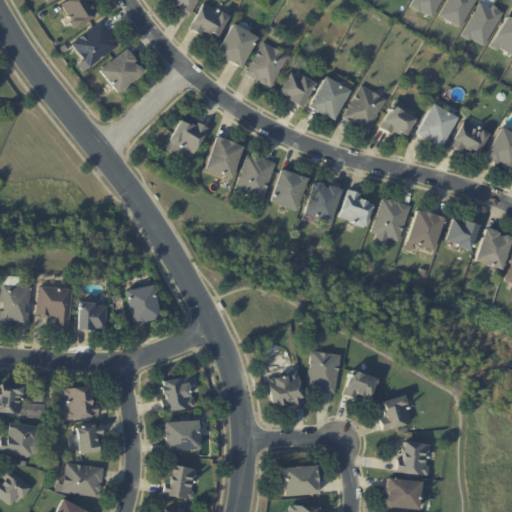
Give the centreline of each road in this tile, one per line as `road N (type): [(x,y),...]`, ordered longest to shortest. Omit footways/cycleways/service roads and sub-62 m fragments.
road 1 (tertiary): [(0,15),(135,199),(212,331),(238,413),(234,511)]
road 2 (residential): [(212,331),(158,361),(114,373),(0,368),(125,489),(114,373)]
road 3 (residential): [(115,0),(181,80),(265,139),(511,222)]
road 4 (residential): [(241,439),(336,436),(344,511)]
